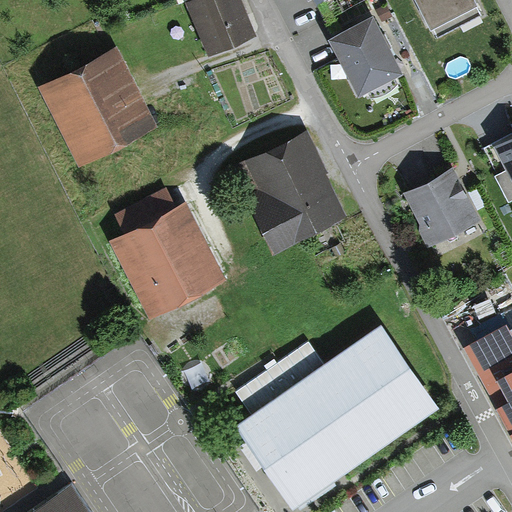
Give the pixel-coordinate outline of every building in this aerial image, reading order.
[(258,35),(242,0),(193,0),(186,3),(208,56),(258,35)] [(486,7),(482,0),(428,0),(443,29),(486,7)] [(331,39),(360,93),(401,71),(373,17),(331,39)] [(40,87),(81,168),(159,129),(118,48),(40,87)] [(232,167),(273,251),(349,214),(308,130),(232,167)] [(404,190),(430,244),(481,220),(455,166),(404,190)] [(109,241),(148,317),(225,278),(186,203),(175,209),(166,192),(115,218),(123,234),(109,241)] [(465,339),(511,426),(511,324),(508,316),(465,339)] [(235,425),(293,508),(438,407),(381,326),(324,365),(310,345),(238,395),(251,414),(235,425)] [(149,388),(163,381),(149,353),(116,369),(134,407),(153,398),(149,388)] [(102,381),(49,418),(114,511),(174,511),(188,503),(102,381)] [(92,511),(74,483),(30,511),(92,511)]
